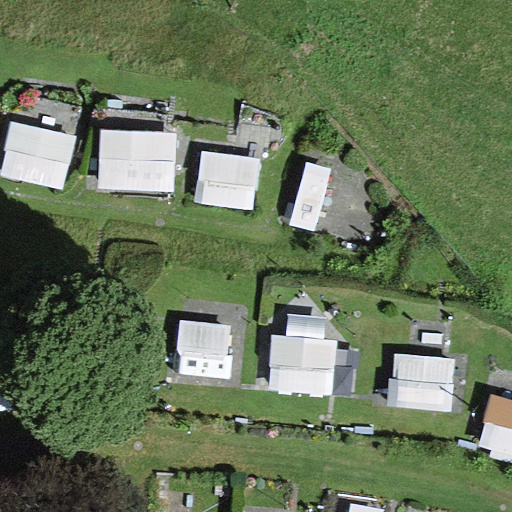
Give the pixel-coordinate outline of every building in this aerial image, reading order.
[(12,116),(5,173),(70,180),(77,123),(12,116)] [(104,119),(102,182),(180,185),(182,123),(104,119)] [(202,198),(262,200),(264,147),(204,145),(202,198)] [(183,313),(181,370),(233,372),(235,315),(183,313)] [(273,328),(273,386),(341,386),(341,329),(273,328)] [(461,404),(461,347),(396,346),(396,404),(461,404)] [(0,405),(15,405),(13,348),(0,348),(0,405)] [(511,450),(511,389),(493,387),(484,446),(511,450)]
